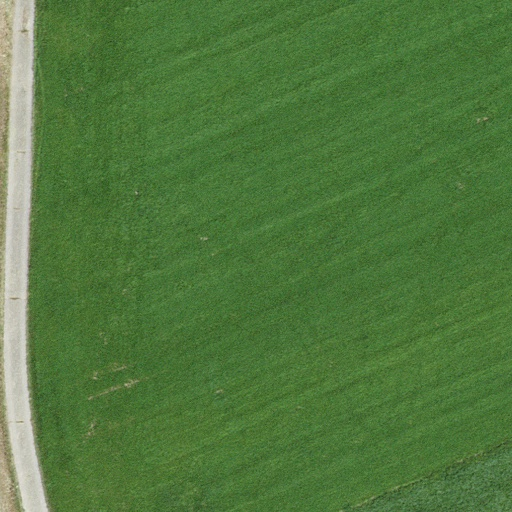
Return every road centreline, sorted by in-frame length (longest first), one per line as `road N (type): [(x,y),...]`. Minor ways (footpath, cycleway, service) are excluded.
road 1 (track): [(0,193),(10,0)]
road 2 (track): [(17,511),(0,390)]
